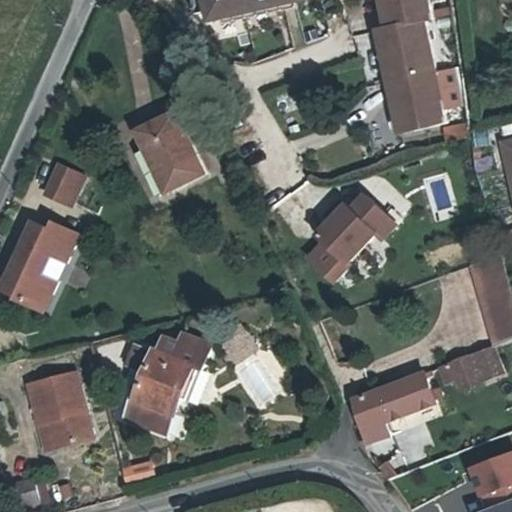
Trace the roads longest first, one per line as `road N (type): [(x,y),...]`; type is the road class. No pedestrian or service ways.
road 1 (residential): [(133,511),(308,468),(364,484),(391,511)]
road 2 (residential): [(97,0),(0,205)]
road 3 (track): [(339,472),(350,401),(316,327)]
